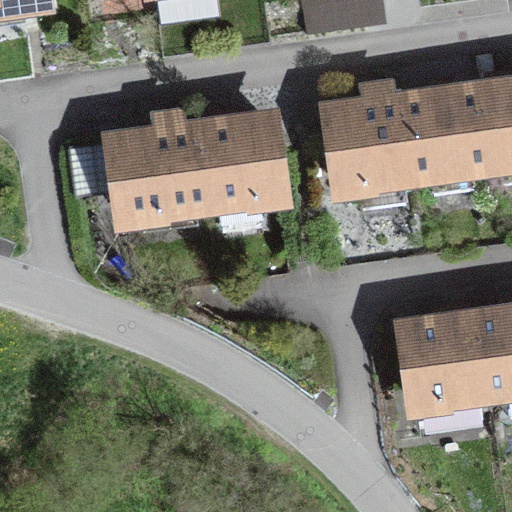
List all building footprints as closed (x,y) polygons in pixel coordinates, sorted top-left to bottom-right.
[(0,0),(0,21),(52,16),(49,0),(0,0)] [(146,0),(149,14),(271,1),(270,0),(146,0)] [(511,85),(475,91),(485,170),(511,165),(511,85)] [(399,101),(410,180),(485,170),(475,91),(399,101)] [(410,180),(399,101),(330,110),(340,190),(410,180)] [(196,127),(205,212),(278,204),(269,119),(196,127)] [(205,212),(196,127),(112,136),(121,221),(205,212)] [(511,394),(511,312),(478,318),(489,397),(511,394)] [(489,397),(478,318),(403,328),(414,407),(489,397)]
